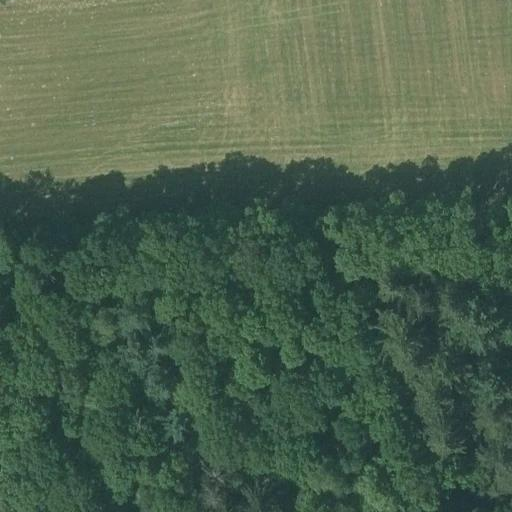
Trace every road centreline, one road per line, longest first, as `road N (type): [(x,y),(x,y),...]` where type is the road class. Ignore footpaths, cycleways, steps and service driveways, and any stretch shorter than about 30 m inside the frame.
road 1 (track): [(511,239),(0,260)]
road 2 (track): [(359,245),(442,460),(511,458)]
